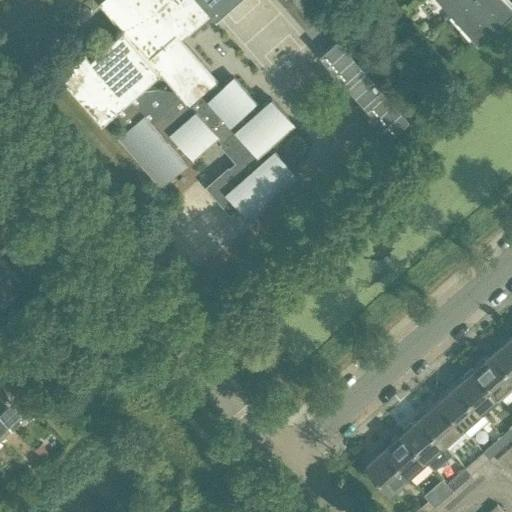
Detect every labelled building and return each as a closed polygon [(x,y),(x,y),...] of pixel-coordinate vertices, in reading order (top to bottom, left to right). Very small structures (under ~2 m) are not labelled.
[(105,0),(103,2),(102,1),(101,2),(115,18),(59,67),(104,117),(108,113),(125,132),(122,134),(164,182),(188,161),(181,154),(187,148),(194,156),(217,135),(223,141),(221,143),(237,161),(230,167),(229,166),(207,185),(231,213),(235,210),(234,209),(239,204),(249,215),(297,174),(276,150),(274,151),(268,144),(293,122),(272,98),(258,111),(252,104),(256,101),(235,77),(218,92),(212,85),(218,79),(179,34),(185,28),(190,32),(210,15),(209,13),(214,9),(218,14),(217,15),(218,15),(235,0),(105,0)] [(280,0),(320,44),(328,37),(294,0),(280,0)] [(511,4),(511,6),(505,0),(453,0),(471,20),(468,22),(479,34),(477,35),(479,37),(511,7),(511,4)] [(389,127),(406,112),(343,41),(325,56),(389,127)] [(0,275),(10,266),(0,255),(0,275)] [(0,301),(23,281),(10,266),(0,275),(0,301)] [(511,370),(511,335),(494,351),(511,370)] [(500,394),(511,383),(511,370),(494,351),(476,367),(500,394)] [(482,410),(500,394),(476,367),(458,382),(482,410)] [(0,408),(13,423),(27,410),(0,379),(0,408)] [(463,427),(482,410),(458,382),(439,399),(463,427)] [(445,443),(463,427),(439,399),(421,415),(445,443)] [(0,434),(13,423),(0,408),(0,434)] [(427,458),(445,443),(421,415),(403,431),(427,458)] [(509,441),(511,437),(511,426),(503,434),(509,441)] [(409,474),(427,458),(403,431),(384,447),(409,474)] [(490,457),(509,441),(503,434),(484,451),(490,457)] [(35,448),(43,456),(48,451),(40,443),(35,448)] [(390,491),(409,474),(384,447),(366,463),(390,491)] [(511,473),(511,453),(508,449),(498,458),(511,473)] [(472,473),(490,457),(484,451),(466,466),(472,473)] [(454,488),(472,473),(466,466),(448,482),(454,488)] [(435,505),(454,488),(448,482),(430,498),(435,505)] [(427,511),(435,505),(430,498),(413,511),(427,511)]
